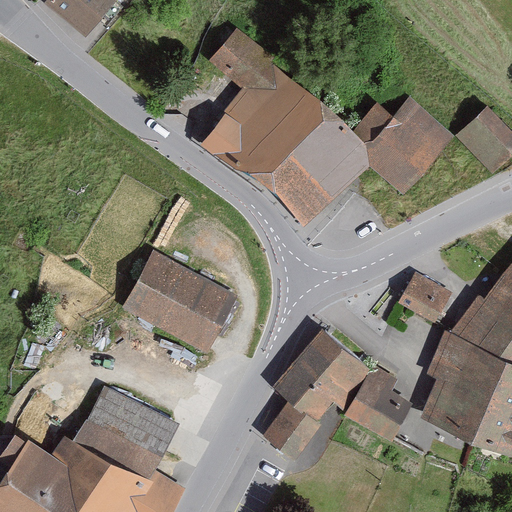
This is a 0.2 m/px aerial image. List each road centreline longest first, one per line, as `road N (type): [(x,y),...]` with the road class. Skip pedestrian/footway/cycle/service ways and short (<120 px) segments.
road 1 (residential): [(0,7),(253,204),(301,282)]
road 2 (track): [(0,442),(35,386),(122,362),(241,425)]
road 3 (residential): [(301,282),(241,425),(192,511)]
road 4 (residential): [(511,200),(346,273),(301,282)]
